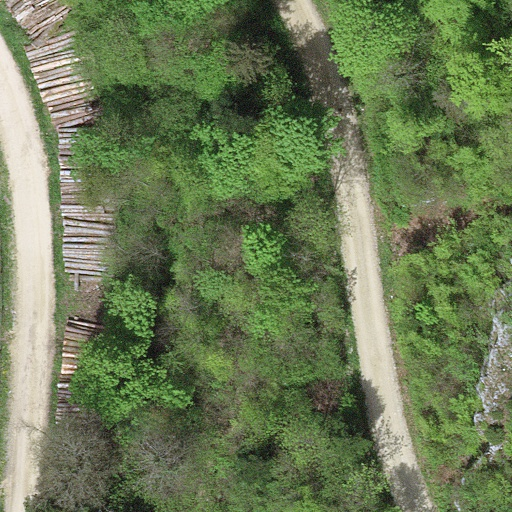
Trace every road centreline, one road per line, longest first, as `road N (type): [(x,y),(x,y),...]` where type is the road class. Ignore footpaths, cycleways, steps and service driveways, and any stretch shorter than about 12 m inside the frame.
road 1 (track): [(420,511),(396,457),(383,395),(350,171),(293,0)]
road 2 (track): [(0,83),(29,157),(37,212),(23,511)]
